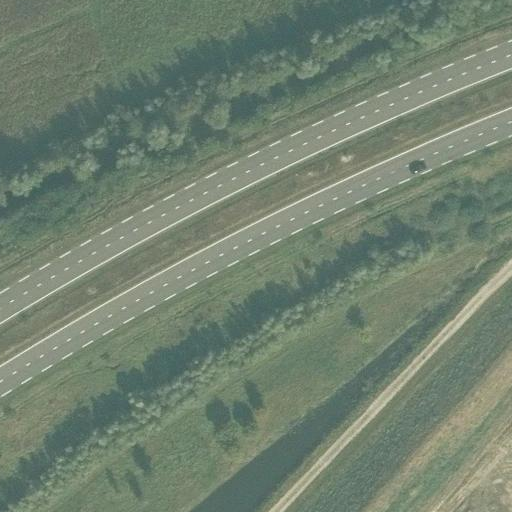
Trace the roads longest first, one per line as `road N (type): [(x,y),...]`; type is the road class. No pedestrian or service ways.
road 1 (primary): [(0,392),(116,318),(375,184),(511,128)]
road 2 (primary): [(511,61),(349,126),(77,266),(0,315)]
